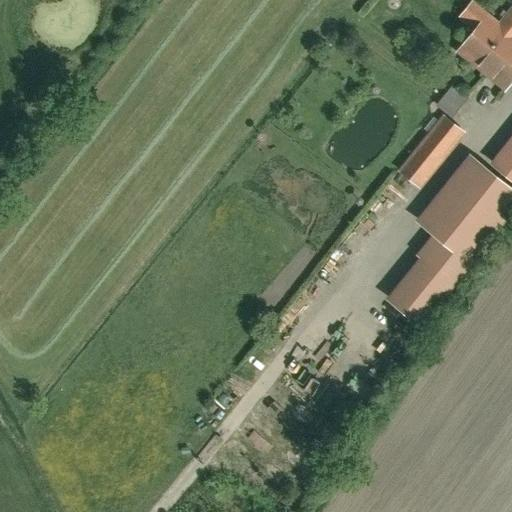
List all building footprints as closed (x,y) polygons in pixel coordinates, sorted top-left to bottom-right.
[(511,5),(498,22),(511,34),(511,0),(509,0),(511,2),(511,5)] [(511,34),(498,22),(471,1),(460,15),(476,27),(457,49),(504,87),(511,77),(511,34)] [(461,130),(447,119),(442,115),(415,147),(416,147),(398,169),(421,188),(439,166),(434,162),(461,130)] [(511,132),(489,161),(511,179),(511,132)] [(511,212),(511,193),(466,155),(415,217),(434,232),(415,255),(419,258),(386,299),(421,327),(511,212)] [(315,464),(332,435),(304,418),(292,437),(306,446),(300,455),(315,464)]
